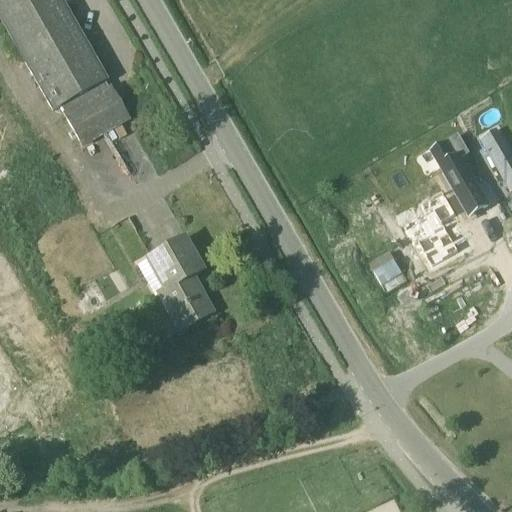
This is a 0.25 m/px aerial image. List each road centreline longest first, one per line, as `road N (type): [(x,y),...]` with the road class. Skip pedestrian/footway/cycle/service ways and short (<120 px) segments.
road 1 (tertiary): [(482,511),(396,423),(352,358),(146,0)]
road 2 (track): [(0,504),(142,500),(396,423)]
